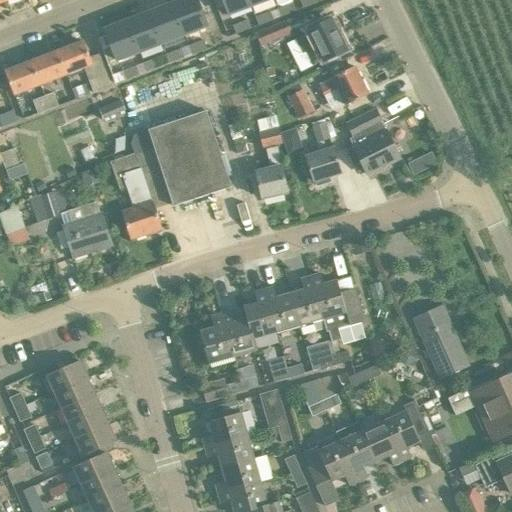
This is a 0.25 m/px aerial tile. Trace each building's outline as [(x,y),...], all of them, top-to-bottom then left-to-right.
[(187,0),(173,5),(184,36),(207,27),(196,0),(187,0)] [(251,7),(248,0),(222,0),(228,15),(251,7)] [(304,0),(300,2),(303,10),(318,4),(316,0),(304,0)] [(151,14),(162,44),(184,36),(173,5),(151,14)] [(278,10),(281,19),(296,13),(293,5),(278,10)] [(270,11),(255,17),(259,26),(274,20),(270,11)] [(128,22),(140,52),(162,44),(151,14),(128,22)] [(323,61),(346,50),(331,19),(309,31),(309,33),(296,39),(302,53),(305,51),(312,65),(323,60),(323,61)] [(248,20),(232,26),(236,34),(251,28),(248,20)] [(286,21),(255,34),(261,47),(292,34),(286,21)] [(117,61),(140,52),(128,22),(106,31),(107,35),(111,44),(117,61)] [(107,35),(100,38),(103,47),(111,44),(107,35)] [(207,48),(204,40),(188,46),(192,55),(207,48)] [(84,42),(58,53),(67,76),(85,69),(88,78),(96,75),(93,66),(84,42)] [(185,57),(181,48),(165,55),(169,63),(185,57)] [(66,76),(58,53),(32,62),(41,86),(66,76)] [(327,68),(341,62),(338,54),(324,61),(327,68)] [(162,66),(159,57),(144,62),(148,72),(162,66)] [(41,86),(32,62),(5,73),(14,96),(41,86)] [(139,75),(136,66),(123,71),(126,80),(139,75)] [(347,107),(369,96),(355,68),(333,79),(334,81),(321,88),(327,100),(340,94),(347,107)] [(88,78),(94,92),(102,89),(96,75),(88,78)] [(304,90),(288,98),(298,118),(314,111),(304,90)] [(45,96),(50,110),(59,106),(53,92),(45,96)] [(38,114),(50,110),(45,96),(33,101),(38,114)] [(121,100),(99,110),(104,121),(126,112),(121,100)] [(355,138),(360,135),(381,125),(383,124),(384,123),(377,110),(348,124),(354,137),(355,138)] [(0,127),(16,121),(13,111),(0,115),(0,127)] [(176,206),(231,189),(207,112),(135,135),(133,145),(135,154),(112,162),(120,189),(127,187),(134,209),(123,212),(131,239),(162,230),(143,169),(162,162),(176,206)] [(96,120),(88,124),(102,154),(111,150),(96,120)] [(317,142),(330,138),(326,123),(312,127),(317,142)] [(238,124),(229,127),(232,139),(242,136),(238,124)] [(381,125),(360,135),(355,138),(354,137),(350,139),(354,148),(361,162),(368,174),(400,158),(387,132),(383,124),(381,125)] [(260,134),(263,149),(283,145),(279,129),(260,134)] [(281,135),(285,146),(300,142),(296,130),(281,135)] [(242,136),(232,139),(237,153),(246,150),(242,136)] [(116,140),(115,155),(124,151),(125,137),(116,140)] [(263,199),(288,193),(278,148),(267,151),(271,170),(257,173),(263,199)] [(354,148),(346,151),(354,166),(361,162),(354,148)] [(16,158),(13,149),(0,154),(3,162),(16,158)] [(313,183),(315,183),(317,188),(330,184),(329,179),(342,175),(334,150),(306,159),(313,183)] [(431,153),(420,158),(425,170),(437,164),(431,153)] [(16,158),(3,162),(6,171),(19,166),(16,158)] [(76,175),(73,169),(66,172),(69,178),(76,175)] [(94,169),(83,173),(87,185),(98,181),(94,169)] [(43,181),(36,185),(39,192),(47,188),(43,181)] [(64,189),(53,192),(59,213),(66,211),(66,204),(69,203),(64,189)] [(49,219),(60,215),(59,213),(53,192),(41,196),(49,219)] [(102,215),(101,215),(97,203),(69,212),(73,224),(64,227),(74,257),(112,245),(102,215)] [(17,207),(1,215),(7,232),(25,226),(17,207)] [(370,252),(367,242),(353,246),(356,256),(370,252)] [(354,256),(352,246),(344,248),(346,258),(354,256)] [(320,274),(310,277),(323,319),(326,332),(328,331),(331,342),(340,340),(337,329),(364,322),(355,289),(341,293),(337,281),(323,284),(320,274)] [(300,326),(302,334),(315,331),(313,322),(323,319),(310,277),(301,279),(304,290),(290,294),(299,326),(300,326)] [(274,287),(264,290),(276,332),(299,326),(290,294),(277,297),(274,287)] [(244,307),(247,319),(247,318),(253,339),(254,339),(276,332),(264,290),(255,293),(257,303),(244,307)] [(49,292),(38,296),(41,303),(51,299),(49,292)] [(441,378),(468,365),(442,307),(415,319),(441,378)] [(231,312),(221,314),(233,357),(257,350),(254,339),(253,339),(247,318),(247,319),(234,322),(231,312)] [(210,364),(233,357),(221,314),(212,317),(215,328),(201,332),(210,364)] [(419,358),(412,343),(397,350),(404,365),(419,358)] [(333,355),(336,365),(350,361),(347,351),(333,355)] [(336,365),(333,355),(317,359),(320,370),(336,365)] [(47,377),(54,393),(88,378),(81,362),(47,377)] [(301,364),(287,368),(289,378),(304,374),(301,364)] [(377,365),(362,372),(367,381),(381,375),(377,365)] [(289,378),(287,368),(271,373),(274,383),(289,378)] [(367,381),(362,372),(348,378),(352,388),(367,381)] [(511,378),(510,375),(477,391),(475,386),(448,398),(456,416),(483,403),(498,437),(492,440),(493,441),(511,432),(511,378)] [(256,377),(241,382),(243,391),(258,387),(256,377)] [(95,394),(88,378),(54,393),(61,409),(95,394)] [(243,391),(241,382),(225,386),(224,380),(202,387),(206,402),(243,391)] [(68,424),(102,409),(95,394),(61,409),(68,424)] [(16,410),(27,405),(22,395),(11,399),(16,410)] [(337,395),(323,401),(327,410),(341,404),(337,395)] [(327,410),(323,401),(308,407),(313,417),(327,410)] [(405,412),(384,421),(402,462),(412,457),(407,447),(420,441),(418,436),(428,432),(414,401),(403,406),(405,412)] [(35,402),(27,405),(30,412),(38,409),(35,402)] [(22,423),(33,419),(30,412),(27,405),(16,410),(22,423)] [(109,425),(102,409),(68,424),(75,440),(109,425)] [(273,413),(277,428),(288,425),(283,410),(273,413)] [(205,448),(247,436),(241,413),(209,422),(213,435),(202,438),(205,448)] [(393,466),(402,462),(384,421),(362,431),(376,461),(388,456),(393,466)] [(336,432),(337,433),(358,481),(368,477),(363,467),(376,461),(362,431),(358,422),(336,432)] [(41,437),(36,425),(25,430),(30,442),(41,437)] [(116,441),(109,425),(75,440),(83,456),(116,441)] [(292,440),(288,425),(277,428),(279,434),(281,443),(292,440)] [(349,486),(358,481),(337,433),(316,442),(314,447),(304,452),(310,467),(308,468),(316,486),(331,480),(332,481),(345,476),(349,486)] [(222,468),(254,459),(247,436),(205,448),(208,458),(219,455),(222,468)] [(47,448),(41,437),(30,442),(35,453),(47,448)] [(29,461),(23,447),(14,450),(21,465),(29,461)] [(53,463),(48,452),(37,457),(42,468),(53,463)] [(74,468),(81,485),(115,470),(107,453),(74,468)] [(285,460),(291,474),(300,470),(294,456),(285,460)] [(510,491),(511,490),(511,456),(499,463),(496,456),(475,465),(485,488),(504,479),(510,491)] [(215,485),(218,495),(260,483),(254,459),(222,468),(226,482),(215,485)] [(122,486),(115,470),(81,485),(89,501),(122,486)] [(306,483),(300,470),(291,474),(297,487),(306,483)] [(260,483),(218,495),(221,504),(232,501),(234,511),(247,511),(267,506),(267,505),(260,483)] [(122,486),(89,501),(93,511),(107,511),(129,502),(122,486)] [(35,487),(24,492),(29,503),(41,498),(35,487)] [(319,511),(316,506),(310,492),(296,498),(301,511),(319,511)] [(134,511),(129,502),(107,511),(134,511)] [(294,511),(294,509),(282,511),(281,511),(279,502),(267,505),(267,506),(247,511),(294,511)]
